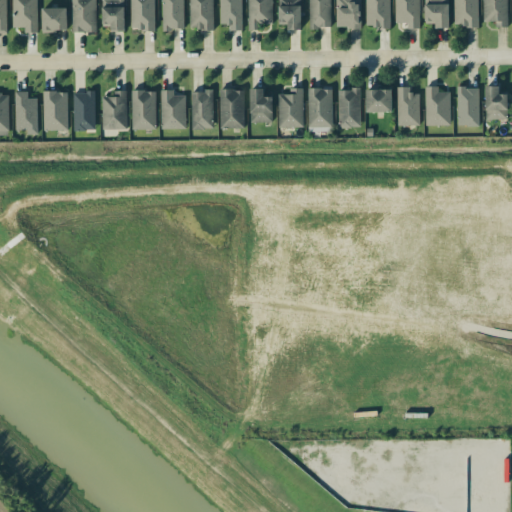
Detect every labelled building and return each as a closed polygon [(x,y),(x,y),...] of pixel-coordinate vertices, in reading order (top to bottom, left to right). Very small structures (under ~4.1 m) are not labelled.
[(18,40),(17,18),(16,0),(35,0),(36,7),(38,28),(38,39),(18,40)] [(59,0),(60,5),(62,27),(95,25),(95,6),(95,0),(59,0)] [(128,0),(129,28),(153,27),(152,0),(128,0)] [(162,0),(162,27),(182,27),(181,0),(162,0)] [(187,0),(188,28),(210,28),(210,0),(187,0)] [(215,0),(239,0),(239,26),(215,27),(215,0)] [(244,0),(268,0),(268,26),(244,26),(244,0)] [(272,0),(296,0),(296,28),(273,29),(272,0)] [(305,0),(328,0),(329,26),(305,26),(305,0)] [(362,0),(386,0),(386,24),(363,24),(362,0)] [(393,0),(416,0),(417,25),(393,25),(393,0)] [(451,0),(474,0),(475,25),(451,25),(451,0)] [(480,0),(503,0),(504,26),(480,27),(480,0)] [(335,2),(357,2),(357,25),(335,25),(335,2)] [(421,2),(443,2),(443,25),(421,25),(421,2)] [(38,28),(62,27),(60,5),(36,7),(38,28)] [(95,6),(95,25),(118,26),(118,6),(95,6)] [(0,81),(0,135),(10,135),(10,81),(0,81)] [(363,88),(385,88),(385,111),(363,111),(363,88)] [(452,88),(476,88),(477,125),(453,125),(452,88)] [(392,89),(416,89),(416,126),(393,126),(392,89)] [(424,89),(448,89),(449,126),(425,126),(424,89)] [(100,91),(101,126),(125,125),(124,91),(124,90),(100,91)] [(150,90),(151,126),(132,126),(132,90),(150,90)] [(217,90),(241,90),(242,127),(218,127),(217,90)] [(306,90),(330,90),(330,127),(306,127),(306,90)] [(334,90),(358,90),(359,127),(335,127),(334,90)] [(158,91),(181,91),(182,128),(158,128),(158,91)] [(187,91),(210,91),(211,128),(187,128),(187,91)] [(277,91),(300,91),(301,128),(277,128),(277,91)] [(480,92),(502,91),(502,114),(480,115),(480,92)] [(36,93),(36,133),(19,133),(19,93),(36,93)] [(73,95),(92,94),(93,130),(74,131),(73,95)] [(45,95),(46,131),(66,130),(65,95),(45,95)] [(246,97),(268,97),(268,120),(246,120),(246,97)]
